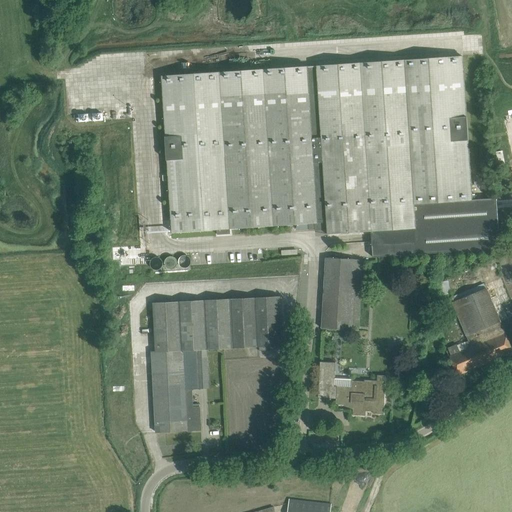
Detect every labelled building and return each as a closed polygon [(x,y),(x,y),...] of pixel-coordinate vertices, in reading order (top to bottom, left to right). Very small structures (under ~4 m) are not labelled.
[(473,199),(463,58),(162,78),(172,232),(217,229),(218,234),(231,234),(231,229),(309,224),(310,230),(315,229),(315,223),(327,222),(328,234),(371,231),(373,247),(373,256),(499,247),(497,198),(473,199)] [(359,331),(363,260),(326,258),(322,329),(359,331)] [(442,296),(452,293),(448,280),(438,283),(442,296)] [(456,344),(448,347),(451,356),(450,356),(456,371),(458,375),(511,351),(511,349),(505,334),(506,334),(486,288),(454,302),(452,302),(469,341),(457,346),(456,344)] [(271,350),(271,346),(281,346),(281,338),(282,338),(280,296),(154,303),(156,352),(152,352),(155,422),(156,422),(156,432),(201,430),(200,405),(193,405),(192,390),(200,389),(199,380),(209,380),(207,350),(259,347),(260,351),(271,350)] [(434,334),(443,333),(440,318),(431,319),(434,334)] [(320,361),(319,387),(335,388),(335,378),(336,362),(320,361)] [(336,399),(336,404),(345,405),(345,402),(354,403),(353,409),(353,415),(366,416),(366,411),(373,411),(373,413),(384,414),(386,375),(378,375),(377,381),(365,380),(365,381),(353,380),(352,388),(337,388),(336,399)] [(330,511),(331,503),(289,498),(287,511),(330,511)]
